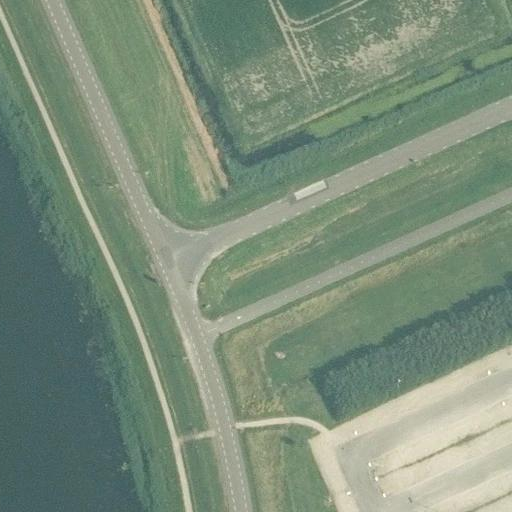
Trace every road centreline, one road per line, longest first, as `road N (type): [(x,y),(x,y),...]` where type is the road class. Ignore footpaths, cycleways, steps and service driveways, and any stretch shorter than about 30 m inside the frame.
road 1 (unclassified): [(166,266),(511,109)]
road 2 (unclassified): [(52,0),(166,266)]
road 3 (unclassified): [(166,266),(224,429),(239,511)]
